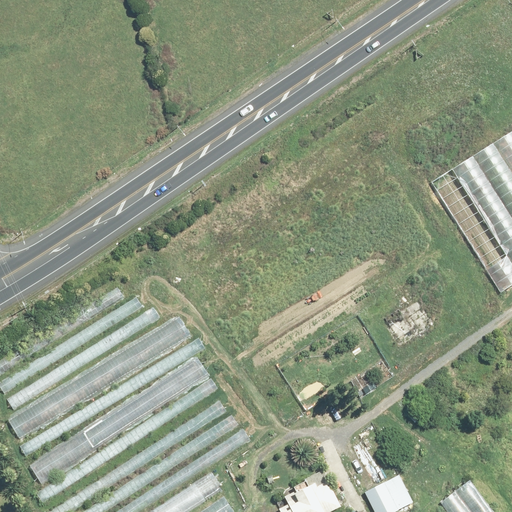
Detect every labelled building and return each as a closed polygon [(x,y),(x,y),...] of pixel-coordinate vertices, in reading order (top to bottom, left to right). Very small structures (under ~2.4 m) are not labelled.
[(511,132),(431,183),(501,295),(511,288),(511,132)] [(0,375),(121,298),(116,289),(0,362),(0,375)] [(136,299),(0,382),(0,383),(5,392),(142,308),(136,299)] [(160,316),(153,306),(8,401),(15,411),(160,316)] [(179,316),(9,420),(21,441),(192,336),(179,316)] [(206,346),(200,337),(21,447),(26,456),(206,346)] [(199,358),(30,464),(43,484),(212,377),(199,358)] [(217,388),(211,379),(37,494),(43,503),(217,388)] [(221,402),(51,511),(72,511),(227,411),(221,402)] [(232,416),(82,511),(105,511),(239,426),(232,416)] [(138,511),(249,439),(243,429),(117,511),(138,511)] [(335,511),(345,508),(327,471),(295,487),(298,492),(287,497),(291,506),(281,510),(281,511),(335,511)] [(212,473),(151,511),(186,511),(222,489),(212,473)] [(367,492),(377,511),(401,511),(416,505),(402,475),(367,492)] [(494,511),(470,481),(442,505),(447,511),(494,511)] [(235,511),(236,511),(225,497),(203,511),(235,511)]
